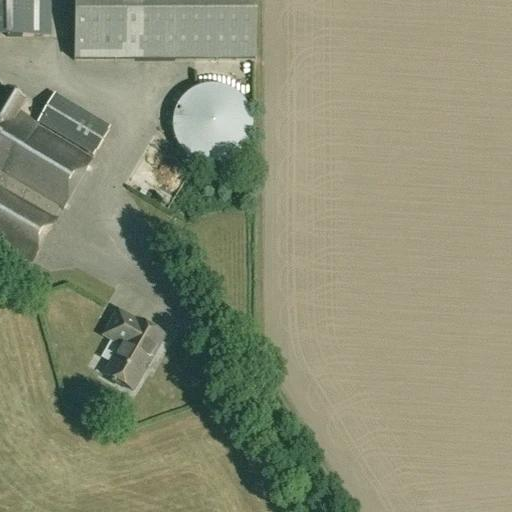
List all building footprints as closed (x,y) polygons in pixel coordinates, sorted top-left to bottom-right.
[(48,0),(0,0),(0,38),(49,38),(48,0)] [(73,0),(74,57),(255,57),(254,0),(73,0)] [(234,93),(230,90),(226,88),(222,86),(217,85),(212,84),(207,84),(203,85),(198,86),(194,87),(190,89),(186,91),(183,94),(180,96),(178,99),(175,102),(173,105),(171,109),(170,113),(169,118),(168,122),(168,127),(168,132),(169,136),(171,141),(173,145),(175,149),(178,153),(181,156),(185,159),(188,162),(192,163),(196,165),(199,166),(203,167),(207,167),(211,167),(215,167),(220,166),(224,165),(228,163),(232,160),(236,157),(240,154),(243,150),(245,146),(248,142),(249,137),(250,133),(251,129),(251,125),(250,120),(250,117),(249,113),(248,109),(246,106),(244,102),(241,99),(238,96),(234,93)] [(0,175),(60,210),(59,211),(62,213),(91,161),(39,130),(39,127),(36,125),(37,124),(20,111),(24,104),(4,92),(0,98),(0,175)] [(54,95),(37,124),(36,125),(39,127),(93,158),(110,129),(54,95)] [(0,175),(0,191),(54,220),(55,219),(59,211),(60,210),(0,175)] [(0,191),(0,246),(31,265),(57,220),(55,219),(54,220),(0,191)] [(103,337),(120,348),(104,375),(132,392),(164,338),(119,311),(103,337)] [(67,332),(81,329),(77,315),(63,319),(67,332)]
